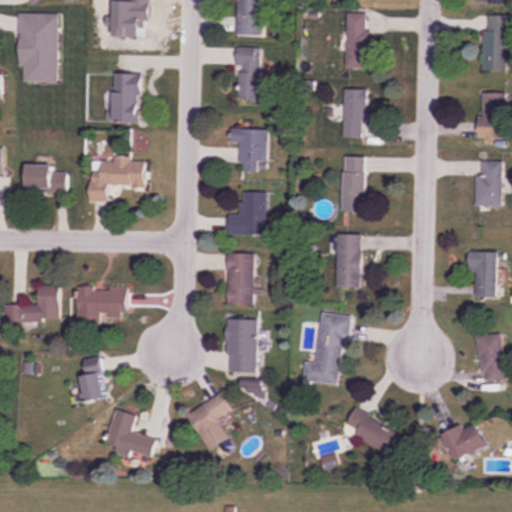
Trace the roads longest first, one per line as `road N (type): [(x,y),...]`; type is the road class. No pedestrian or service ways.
road 1 (residential): [(431,0),(419,362)]
road 2 (residential): [(172,357),(182,306),(190,0)]
road 3 (residential): [(0,238),(185,243)]
